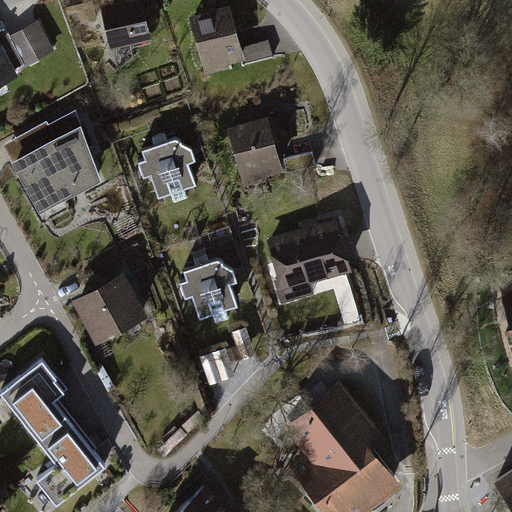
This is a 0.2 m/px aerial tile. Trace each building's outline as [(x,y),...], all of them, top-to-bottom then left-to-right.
[(83,0),(74,0),(65,2),(68,18),(86,14),(83,0)] [(144,0),(117,0),(103,3),(112,47),(153,39),(144,0)] [(229,3),(190,16),(209,75),(275,55),(268,35),(242,43),(229,3)] [(0,22),(0,29),(21,68),(56,49),(40,20),(13,35),(5,20),(0,22)] [(0,40),(0,85),(19,75),(0,40)] [(82,103),(1,144),(38,214),(103,180),(82,103)] [(270,113),(229,127),(246,181),(288,168),(270,113)] [(177,136),(143,147),(146,156),(139,159),(145,176),(152,173),(160,195),(172,191),(175,201),(188,197),(185,187),(198,183),(190,160),(197,158),(193,146),(177,136)] [(313,150),(285,156),(288,170),(316,164),(313,150)] [(335,216),(269,238),(280,273),(275,275),(284,301),(316,291),(314,283),(353,270),(335,216)] [(219,257),(185,268),(188,277),(181,279),(186,296),(194,294),(201,316),(213,312),(217,322),(230,318),(227,308),(239,304),(232,281),(238,278),(235,267),(219,257)] [(511,269),(497,273),(511,339),(511,269)] [(122,272),(72,299),(97,345),(147,319),(122,272)] [(246,325),(234,330),(243,357),(255,353),(246,325)] [(225,347),(201,355),(210,382),(234,374),(225,347)] [(41,441),(74,415),(58,395),(69,387),(58,373),(57,375),(43,357),(1,391),(41,441)] [(388,434),(345,378),(285,424),(305,451),(290,462),(328,511),(365,511),(397,488),(404,483),(375,444),(388,434)] [(74,415),(41,441),(57,461),(36,478),(57,503),(106,464),(94,449),(98,446),(74,415)] [(492,478),(511,508),(511,465),(492,478)] [(225,511),(201,484),(168,511),(225,511)]
